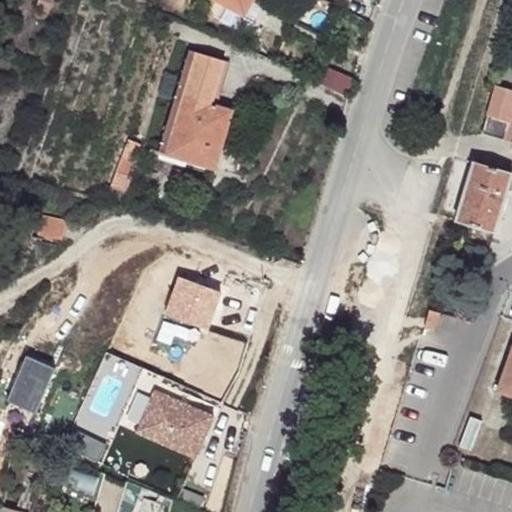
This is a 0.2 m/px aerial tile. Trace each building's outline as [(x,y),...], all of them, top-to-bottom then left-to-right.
[(52,0),(37,0),(35,5),(34,11),(38,16),(47,15),(52,0)] [(208,0),(208,1),(244,21),(256,0),(208,0)] [(214,8),(206,4),(196,21),(203,25),(214,8)] [(222,56),(194,51),(184,97),(212,104),(222,56)] [(229,58),(222,56),(212,104),(218,106),(229,58)] [(321,64),(311,81),(342,98),(352,81),(321,64)] [(511,76),(501,73),(497,86),(488,116),(505,121),(510,122),(511,115),(511,114),(511,76)] [(497,86),(494,85),(478,131),(499,138),(505,121),(488,116),(497,86)] [(212,104),(184,97),(171,145),(193,150),(188,164),(215,170),(231,108),(218,106),(212,104)] [(511,115),(510,122),(505,121),(499,138),(511,141),(511,115)] [(150,146),(138,142),(123,187),(138,192),(143,179),(139,177),(150,146)] [(193,150),(171,145),(169,158),(188,164),(193,150)] [(482,164),(473,162),(455,221),(482,229),(495,233),(511,177),(511,173),(504,171),(482,164)] [(85,223),(58,216),(53,236),(80,242),(85,223)] [(438,315),(428,312),(423,330),(433,332),(438,315)] [(511,346),(496,391),(511,396),(511,346)] [(201,454),(217,405),(152,384),(136,433),(201,454)]
